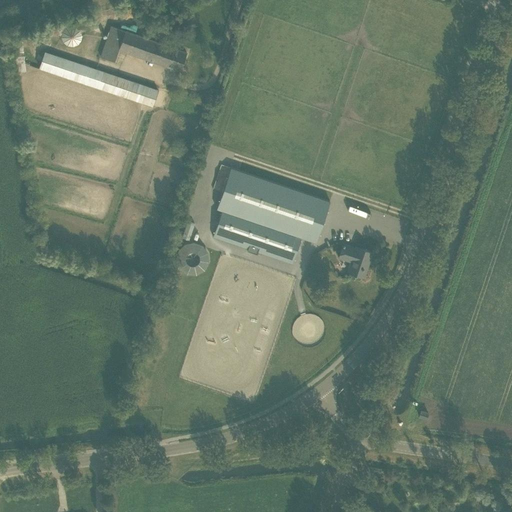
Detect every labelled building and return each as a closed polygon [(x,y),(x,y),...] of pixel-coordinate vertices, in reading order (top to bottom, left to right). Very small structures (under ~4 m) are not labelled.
[(151,40),(111,26),(101,56),(116,62),(120,49),(180,70),(186,52),(163,44),(166,36),(154,32),(151,40)] [(153,102),(158,90),(45,52),(40,67),(100,87),(101,85),(153,102)] [(208,202),(213,204),(204,230),(206,231),(206,228),(233,237),(230,245),(255,253),(258,246),(284,254),(283,257),(284,257),(293,230),(308,235),(321,194),(222,161),(208,202)] [(345,202),(343,207),(364,215),(366,209),(345,202)] [(182,237),(189,240),(195,223),(187,221),(182,237)] [(207,271),(204,242),(177,245),(180,273),(207,271)] [(348,271),(364,277),(372,252),(356,247),(355,248),(343,244),(339,257),(351,261),(348,271)] [(421,410),(419,416),(426,418),(428,413),(421,410)] [(449,497),(448,493),(445,491),(441,492),(439,495),(439,499),(443,501),(446,501),(449,497)]
